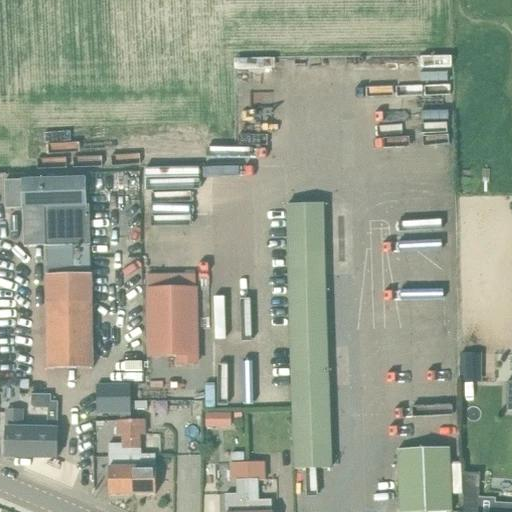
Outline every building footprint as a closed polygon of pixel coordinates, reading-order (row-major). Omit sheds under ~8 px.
[(85,178),(22,180),(23,208),(42,208),(44,208),(45,246),(47,246),(48,263),(48,275),(47,275),(48,302),(48,349),(48,369),(92,369),(92,349),(92,309),(92,302),(91,274),(90,274),(90,245),(91,245),(89,205),(85,205),(85,178)] [(201,210),(200,200),(192,200),(191,178),(154,179),(155,212),(201,210)] [(331,468),(331,448),(323,209),(287,210),(295,469),(331,468)] [(199,224),(144,225),(144,235),(199,234),(199,224)] [(148,276),(149,336),(150,356),(178,356),(179,364),(197,363),(196,275),(148,276)] [(130,385),(96,386),(97,394),(97,413),(131,412),(131,405),(130,385)] [(6,437),(6,457),(31,458),(46,458),(57,458),(57,429),(58,417),(58,402),(51,402),(51,399),(51,395),(31,394),(31,405),(34,408),(48,409),(47,426),(23,425),(24,409),(7,409),(6,415),(6,437)] [(147,401),(135,402),(135,410),(147,409),(147,401)] [(205,414),(205,428),(215,428),(215,414),(205,414)] [(145,420),(131,421),(131,450),(131,455),(141,455),(141,435),(146,435),(145,420)] [(123,444),(108,444),(109,455),(109,495),(132,495),(131,455),(131,450),(131,421),(117,421),(117,428),(118,435),(123,435),(123,440),(123,444)] [(447,451),(398,452),(399,511),(411,511),(449,511),(447,451)] [(141,455),(131,455),(132,495),(156,495),(156,475),(155,455),(141,455)] [(231,464),(231,481),(240,481),(240,493),(225,493),(225,511),(248,511),(248,481),(248,464),(231,464)] [(272,511),(272,499),(260,499),(260,480),(266,480),(265,464),(248,464),(248,481),(248,511),(272,511)] [(511,511),(511,503),(495,503),(494,511),(478,511),(480,474),(464,473),(463,511),(511,511)]
